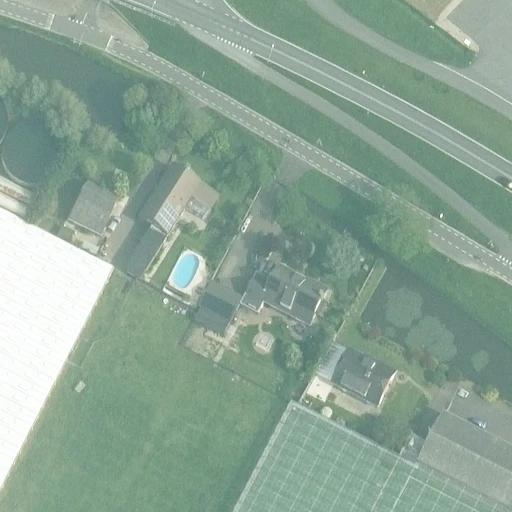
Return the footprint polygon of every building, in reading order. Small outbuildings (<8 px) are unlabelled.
[(57,149),(57,148),(56,143),(55,138),(53,134),(50,129),(44,124),(40,122),(35,120),(30,119),(23,119),(18,121),(12,124),(9,126),(5,130),(2,135),(0,140),(0,155),(1,159),(6,167),(10,171),(16,174),(26,177),(31,177),(37,175),(43,173),(47,170),(52,165),(54,160),(56,155),(57,149)] [(136,223),(151,232),(125,275),(140,283),(190,199),(207,209),(215,198),(168,170),(136,223)] [(97,240),(117,202),(87,186),(67,224),(97,240)] [(0,489),(86,321),(112,271),(107,268),(94,262),(67,248),(55,242),(0,213),(0,489)] [(61,228),(55,242),(67,248),(73,234),(61,228)] [(310,327),(328,293),(307,282),(304,286),(279,273),(273,285),(256,276),(240,306),(258,315),(264,303),(310,327)] [(377,409),(395,375),(376,365),(375,367),(349,354),(332,386),(377,409)] [(502,511),(400,461),(289,402),(231,511),(502,511)] [(411,438),(400,461),(502,511),(511,511),(511,452),(443,417),(427,447),(411,438)]
